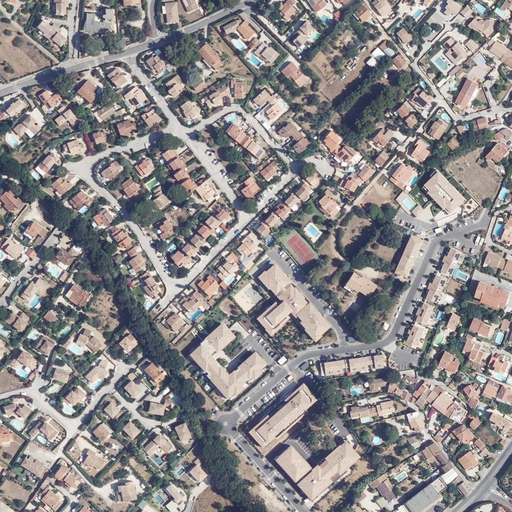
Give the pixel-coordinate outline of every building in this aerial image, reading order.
[(53,0),(54,4),(56,4),(56,13),(65,13),(65,2),(69,2),(68,0),(53,0)] [(195,0),(183,0),(188,12),(198,7),(195,0)] [(294,5),(290,0),(285,6),(286,8),(283,12),(286,15),(284,17),(287,20),(296,11),(292,7),(294,5)] [(307,0),(317,13),(320,16),(324,13),(322,10),(327,6),(322,0),(307,0)] [(383,0),(376,0),(377,1),(372,5),(382,16),(391,9),(386,3),(385,4),(384,2),(385,1),(383,0)] [(445,7),(446,9),(451,12),(455,15),(459,9),(455,5),(448,0),(447,0),(445,2),(448,4),(445,7)] [(511,9),(511,0),(506,0),(501,8),(504,10),(507,7),(511,9)] [(479,2),(475,7),(485,14),(488,9),(479,2)] [(168,24),(179,22),(176,3),(165,5),(168,24)] [(355,13),(360,19),(362,22),(370,15),(363,6),(355,13)] [(473,12),(467,6),(461,12),(466,18),(473,12)] [(86,30),(109,36),(113,19),(112,19),(112,8),(105,8),(106,14),(104,14),(103,17),(105,18),(104,24),(94,23),(94,14),(86,13),(86,30)] [(343,17),(348,12),(345,8),(340,12),(343,17)] [(345,19),(343,17),(340,12),(339,12),(335,15),(337,18),(336,19),(336,20),(338,22),(340,24),(345,19)] [(484,32),(488,36),(488,37),(499,25),(493,19),(487,19),(485,21),(484,19),(480,19),(479,21),(475,18),(469,25),(472,29),(473,28),(481,35),(484,32)] [(42,33),(47,37),(56,26),(54,23),(50,26),(43,19),(37,25),(43,31),(42,33)] [(235,27),(237,29),(244,35),(243,37),(248,41),(255,33),(247,26),(249,24),(245,21),(244,23),(242,25),(238,22),(237,21),(229,25),(230,29),(235,27)] [(300,49),(307,41),(304,38),(305,38),(307,36),(308,37),(315,30),(307,22),(293,36),(296,40),(294,42),(300,49)] [(227,34),(232,32),(230,29),(229,25),(224,28),(227,34)] [(56,26),(47,37),(51,41),(53,39),(60,45),(66,38),(57,31),(60,29),(56,26)] [(410,39),(407,35),(401,27),(396,30),(397,32),(395,33),(404,44),(410,39)] [(219,37),(214,43),(231,56),(230,57),(233,60),(234,58),(238,53),(219,37)] [(458,46),(456,44),(453,41),(454,40),(451,37),(444,43),(449,49),(450,50),(450,49),(453,47),(455,50),(452,52),(451,53),(458,61),(467,54),(459,45),(458,46)] [(476,46),(478,44),(470,38),(465,43),(473,51),(477,47),(476,46)] [(380,46),(391,57),(397,50),(387,39),(380,46)] [(263,44),(260,40),(259,41),(255,46),(252,48),(255,50),(256,49),(258,50),(257,51),(262,55),(263,54),(270,60),(273,63),(280,55),(276,50),(273,52),(270,49),(264,43),(263,44)] [(502,58),(500,60),(505,64),(506,63),(511,67),(511,50),(508,48),(508,49),(495,41),(489,51),(496,55),(497,55),(502,58)] [(214,65),(219,69),(224,63),(224,64),(229,59),(228,59),(227,57),(224,60),(221,57),(222,56),(207,42),(199,51),(206,58),(205,60),(212,67),(214,65)] [(377,48),(372,55),(380,63),(386,56),(377,48)] [(450,50),(449,49),(446,53),(455,63),(458,61),(451,53),(452,52),(450,49),(450,50)] [(487,75),(494,70),(481,51),(474,55),(487,75)] [(168,59),(162,52),(154,57),(153,56),(147,60),(154,70),(157,68),(160,73),(167,68),(168,67),(164,62),(168,59)] [(269,62),(270,60),(263,54),(262,55),(261,56),(269,62)] [(399,69),(406,63),(399,55),(392,60),(399,69)] [(372,57),(366,63),(373,70),(379,64),(372,57)] [(471,57),(465,63),(468,65),(473,60),(471,57)] [(290,75),(294,80),(300,87),(308,80),(292,62),(282,71),(287,78),(290,75)] [(121,74),(117,68),(109,73),(112,76),(110,77),(113,81),(115,80),(118,86),(128,79),(124,73),(121,74)] [(431,80),(435,77),(432,72),(427,75),(431,80)] [(179,83),(183,80),(178,73),(171,79),(170,78),(165,82),(170,89),(169,90),(169,92),(172,94),(174,94),(175,95),(182,89),(180,87),(181,86),(179,83)] [(195,84),(200,90),(209,84),(205,77),(195,84)] [(464,107),(466,103),(476,87),(478,84),(468,78),(454,101),(457,103),(460,105),(464,107)] [(98,95),(94,91),(91,89),(93,87),(96,89),(98,87),(88,79),(78,91),(84,96),(85,95),(92,102),(98,95)] [(237,80),(232,79),(231,87),(236,87),(236,94),(243,94),(244,91),(247,91),(247,82),(237,81),(237,80)] [(320,91),(325,85),(322,82),(321,83),(316,88),(320,91)] [(219,92),(218,90),(215,86),(211,89),(213,91),(201,99),(203,103),(207,101),(210,106),(215,102),(216,103),(217,103),(219,103),(219,101),(219,100),(223,98),(223,97),(226,95),(222,89),(219,92)] [(136,105),(145,99),(137,87),(124,96),(127,100),(130,97),(136,105)] [(476,87),(466,103),(468,104),(471,104),(479,90),(476,87)] [(414,96),(416,97),(418,100),(424,94),(420,89),(414,96)] [(54,103),(57,101),(53,95),(49,97),(43,90),(35,97),(42,105),(44,103),(48,109),(51,107),(50,105),(53,102),(54,103)] [(270,98),(264,92),(253,102),(257,106),(259,105),(261,107),(267,102),(272,107),(267,113),(268,115),(267,116),(271,121),(282,110),(276,103),(278,101),(272,96),(270,98)] [(418,100),(416,97),(413,100),(416,103),(417,102),(422,106),(424,104),(427,107),(433,100),(428,94),(427,96),(424,94),(418,100)] [(18,112),(25,105),(18,98),(14,102),(13,100),(7,105),(9,107),(6,110),(4,108),(0,111),(0,124),(2,123),(1,121),(4,119),(4,120),(10,114),(11,115),(16,110),(18,112)] [(194,107),(188,100),(182,105),(185,110),(183,111),(189,118),(191,116),(193,118),(198,114),(197,113),(199,111),(195,106),(194,107)] [(101,121),(116,111),(110,102),(95,112),(101,121)] [(404,118),(406,119),(407,120),(412,116),(406,109),(407,108),(404,104),(397,111),(400,114),(399,115),(403,119),(404,118)] [(58,110),(61,115),(55,119),(59,125),(68,119),(73,125),(78,121),(69,109),(67,111),(63,106),(58,110)] [(425,109),(421,114),(427,120),(432,115),(425,109)] [(161,120),(154,111),(150,114),(148,113),(146,115),(144,113),(142,116),(150,126),(154,123),(155,125),(161,120)] [(416,118),(413,114),(412,116),(407,120),(406,121),(409,125),(408,126),(411,129),(418,122),(415,119),(416,118)] [(29,128),(35,135),(41,129),(42,128),(38,124),(37,126),(34,123),(36,121),(31,115),(21,125),(20,124),(15,129),(21,136),(29,128)] [(486,118),(473,121),(475,126),(479,125),(480,129),(489,126),(486,118)] [(433,128),(430,133),(439,139),(448,125),(439,119),(437,122),(435,121),(431,127),(433,128)] [(131,124),(131,122),(118,126),(122,138),(127,136),(127,134),(133,132),(134,134),(137,133),(134,123),(131,124)] [(302,148),(308,142),(304,138),(303,139),(300,136),(301,134),(296,129),(295,130),(291,127),(292,126),(289,122),(283,127),(283,126),(277,131),(282,136),(283,135),(285,138),(289,134),(296,142),(292,145),(295,148),(294,149),(298,153),(303,149),(302,148)] [(226,131),(246,149),(246,148),(253,141),(245,134),(246,134),(233,123),(226,131)] [(464,124),(457,127),(463,138),(467,136),(464,131),(467,129),(464,124)] [(506,128),(501,131),(507,136),(509,138),(510,138),(511,135),(511,132),(508,130),(506,128)] [(381,142),(379,145),(378,146),(382,150),(396,135),(391,130),(388,133),(384,129),(374,140),(377,143),(379,140),(381,142)] [(108,141),(106,134),(102,135),(102,133),(101,131),(94,134),(97,143),(103,141),(103,142),(108,141)] [(348,161),(355,155),(348,147),(347,149),(345,147),(342,149),(337,144),(339,142),(336,139),(337,138),(331,131),(324,138),(325,139),(323,141),(325,143),(324,144),(330,151),(329,152),(335,158),(337,157),(342,162),(343,161),(345,163),(347,161),(348,161)] [(504,137),(501,131),(494,135),(497,140),(501,138),(502,138),(504,137)] [(7,140),(16,147),(19,142),(10,135),(7,140)] [(463,142),(457,135),(446,145),(453,152),(463,142)] [(419,157),(424,160),(430,151),(425,147),(427,144),(419,139),(415,145),(417,146),(411,154),(418,159),(419,157)] [(83,152),(87,151),(85,144),(81,145),(79,141),(66,145),(68,151),(72,150),(72,152),(79,150),(80,151),(83,151),(83,152)] [(253,141),(246,148),(259,159),(261,157),(263,154),(262,153),(264,151),(253,141)] [(486,142),(479,148),(481,150),(482,150),(488,145),(486,142)] [(486,153),(488,155),(492,158),(493,157),(499,162),(509,151),(498,143),(496,146),(493,144),(490,148),(492,149),(490,152),(488,150),(486,153)] [(202,194),(206,199),(208,202),(213,198),(211,195),(214,192),(210,187),(209,188),(205,184),(207,183),(204,180),(197,185),(194,182),(193,184),(188,177),(189,176),(186,173),(185,173),(181,168),(185,165),(183,162),(181,163),(179,160),(176,156),(178,155),(175,152),(173,153),(172,151),(169,147),(163,151),(162,150),(159,152),(161,155),(165,159),(166,158),(168,156),(171,160),(169,161),(168,162),(171,167),(173,169),(176,167),(178,170),(173,174),(177,180),(180,177),(183,181),(180,183),(185,190),(188,187),(191,191),(195,188),(200,196),(202,194)] [(55,159),(58,157),(54,153),(51,156),(51,155),(45,161),(44,161),(40,165),(48,172),(53,167),(52,165),(57,160),(55,159)] [(350,159),(354,164),(362,158),(358,153),(350,159)] [(375,163),(382,169),(390,159),(384,154),(375,163)] [(141,176),(151,167),(145,158),(138,164),(136,162),(133,165),(141,176)] [(106,178),(119,167),(113,160),(109,163),(107,161),(104,164),(105,166),(98,172),(102,177),(103,175),(106,178)] [(402,163),(389,178),(397,184),(400,181),(401,182),(404,179),(405,179),(410,173),(413,170),(408,165),(407,167),(402,163)] [(276,170),(273,165),(260,174),(265,181),(271,178),(270,177),(274,174),(273,172),(276,170)] [(357,180),(360,183),(362,184),(364,181),(365,183),(375,173),(367,166),(362,171),(363,173),(362,174),(361,174),(358,176),(357,175),(353,179),(349,176),(346,182),(344,181),(340,186),(343,188),(344,187),(354,193),(358,186),(354,184),(357,180)] [(439,169),(423,184),(436,199),(443,206),(446,205),(451,210),(466,196),(439,169)] [(287,200),(281,207),(279,210),(277,208),(269,216),(271,218),(268,221),(267,221),(263,224),(262,223),(259,227),(260,227),(256,231),(262,238),(267,233),(264,231),(267,228),(270,230),(276,224),(274,222),(278,218),(282,221),(286,217),(285,216),(288,213),(287,212),(289,210),(293,213),(296,210),(293,206),(296,203),(295,202),(298,199),(303,204),(309,198),(307,195),(308,195),(306,194),(309,190),(310,191),(317,183),(310,176),(305,181),(304,179),(301,182),(304,185),(301,188),(302,190),(300,192),(299,191),(295,196),(292,193),(289,196),(291,199),(288,201),(287,200)] [(125,196),(135,188),(127,177),(119,183),(121,186),(119,187),(125,196)] [(52,187),(54,190),(57,194),(58,194),(69,186),(66,182),(64,183),(61,180),(59,181),(58,182),(54,178),(47,184),(51,188),(52,187)] [(252,192),(257,189),(255,185),(254,186),(252,183),(253,182),(250,178),(244,182),(247,186),(240,191),(247,199),(253,194),(252,192)] [(162,207),(169,201),(165,196),(164,197),(159,191),(160,190),(158,187),(152,191),(156,197),(152,200),(154,204),(152,205),(156,210),(161,206),(162,207)] [(0,199),(3,202),(9,210),(13,206),(15,209),(21,204),(15,197),(12,199),(5,190),(0,194),(0,199)] [(69,199),(76,207),(80,202),(83,205),(90,199),(87,197),(86,197),(83,193),(82,194),(79,190),(69,199)] [(335,204),(332,201),(331,199),(334,196),(329,190),(325,194),(326,196),(319,203),(322,207),(321,208),(329,216),(332,219),(338,213),(335,210),(339,207),(336,204),(335,203),(335,204)] [(138,192),(133,195),(136,200),(141,197),(138,192)] [(73,209),(76,207),(69,199),(66,201),(73,209)] [(6,212),(9,210),(3,202),(0,204),(6,212)] [(420,204),(412,210),(416,216),(424,209),(420,204)] [(182,264),(183,265),(187,261),(188,262),(190,259),(188,257),(193,251),(194,252),(197,250),(196,249),(201,243),(202,245),(206,241),(202,237),(207,232),(209,234),(212,231),(210,229),(215,224),(217,225),(221,222),(223,223),(225,221),(224,219),(228,213),(225,209),(222,211),(217,206),(214,209),(215,210),(212,214),(215,217),(212,220),(209,217),(204,222),(207,226),(203,229),(201,226),(195,231),(200,236),(197,239),(194,236),(189,241),(192,244),(189,247),(186,244),(180,250),(185,255),(183,257),(176,251),(169,258),(172,261),(172,262),(178,268),(182,264)] [(104,226),(112,220),(110,216),(108,217),(104,212),(106,211),(103,208),(91,217),(98,227),(102,224),(104,226)] [(329,216),(321,208),(320,209),(328,217),(329,216)] [(161,239),(170,233),(168,229),(169,228),(165,220),(160,222),(159,220),(152,224),(154,228),(156,227),(157,230),(160,229),(161,232),(159,234),(161,239)] [(26,230),(35,237),(38,233),(44,237),(48,231),(35,221),(31,226),(30,225),(26,230)] [(511,225),(508,224),(505,230),(502,237),(510,240),(510,243),(511,243),(511,231),(511,232),(511,231),(511,225)] [(119,248),(122,246),(128,242),(128,241),(125,237),(124,237),(120,231),(118,232),(116,229),(115,229),(110,233),(112,236),(111,236),(116,244),(119,248)] [(32,240),(35,237),(26,230),(23,233),(32,240)] [(249,233),(245,237),(251,243),(250,244),(254,248),(259,243),(249,233)] [(410,233),(402,253),(414,259),(423,238),(410,233)] [(251,243),(245,237),(242,240),(245,243),(242,246),(242,245),(235,252),(240,256),(242,254),(245,258),(254,248),(250,244),(251,243)] [(16,259),(24,250),(16,243),(15,245),(8,239),(1,247),(16,259)] [(442,260),(444,261),(444,260),(451,263),(453,257),(458,260),(462,250),(451,245),(447,254),(445,253),(442,260)] [(124,252),(127,256),(134,252),(131,247),(124,252)] [(55,259),(60,263),(62,260),(70,265),(79,252),(73,248),(70,253),(65,250),(63,252),(61,250),(55,259)] [(34,259),(38,254),(33,251),(29,256),(34,259)] [(134,252),(127,256),(130,260),(127,262),(131,268),(130,269),(134,274),(143,267),(140,262),(140,263),(135,256),(136,255),(134,252)] [(511,272),(511,261),(509,260),(509,262),(504,260),(505,258),(489,252),(485,262),(488,263),(497,267),(498,266),(506,269),(506,270),(511,272)] [(402,253),(393,271),(406,277),(414,259),(402,253)] [(243,268),(253,257),(251,256),(246,261),(245,259),(240,265),(243,268)] [(231,262),(227,258),(223,261),(224,263),(222,265),(223,267),(218,273),(219,274),(224,279),(228,275),(228,276),(236,268),(233,264),(230,266),(229,265),(231,262)] [(293,315),(315,340),(323,333),(322,332),(332,323),(325,315),(310,298),(309,300),(305,296),(306,295),(296,284),(295,285),(293,282),(291,280),(290,281),(292,278),(276,260),(267,268),(266,267),(258,274),(279,296),(275,300),(257,315),(272,332),(293,315)] [(444,261),(440,269),(451,274),(455,265),(451,263),(444,260),(444,261)] [(257,264),(248,271),(252,278),(262,270),(257,264)] [(428,288),(436,290),(439,284),(444,287),(447,278),(434,272),(428,288)] [(354,288),(353,290),(357,292),(358,291),(369,297),(376,286),(365,279),(364,281),(352,273),(350,278),(352,279),(349,284),(354,288)] [(221,283),(224,279),(219,274),(215,278),(221,283)] [(148,297),(157,291),(155,289),(156,287),(155,285),(153,285),(147,276),(140,280),(143,286),(141,287),(145,293),(146,293),(148,297)] [(203,285),(199,290),(208,300),(211,296),(210,295),(217,287),(214,284),(215,283),(208,277),(204,280),(206,282),(203,285)] [(41,291),(45,294),(51,285),(42,278),(37,284),(36,283),(33,283),(23,296),(28,300),(31,296),(35,291),(37,292),(41,291)] [(351,293),(353,290),(354,288),(349,284),(352,279),(350,278),(344,289),(351,293)] [(501,302),(507,305),(511,292),(481,281),(476,294),(483,297),(482,299),(482,301),(487,302),(488,301),(491,302),(494,303),(493,305),(499,307),(500,304),(501,302)] [(251,298),(259,292),(253,285),(246,291),(251,298)] [(70,298),(79,304),(83,307),(90,298),(74,286),(70,291),(73,294),(70,298)] [(424,296),(436,302),(441,292),(436,290),(428,288),(424,296)] [(65,298),(68,301),(70,298),(73,294),(70,291),(65,298)] [(194,309),(198,305),(195,301),(190,297),(187,300),(186,300),(187,301),(185,304),(184,303),(180,307),(188,315),(190,313),(191,313),(194,310),(194,309)] [(77,307),(79,304),(70,298),(68,301),(77,307)] [(177,305),(180,307),(184,303),(185,304),(187,301),(186,300),(187,300),(186,298),(184,301),(182,300),(177,305)] [(423,301),(414,319),(426,324),(434,306),(423,301)] [(449,321),(457,325),(461,316),(453,313),(450,311),(446,319),(449,321)] [(16,324),(15,326),(23,332),(28,324),(27,323),(31,319),(24,314),(22,316),(24,318),(22,321),(20,319),(13,313),(8,319),(12,322),(12,321),(16,324)] [(43,320),(51,325),(55,319),(49,313),(43,320)] [(167,330),(168,331),(172,336),(178,330),(177,329),(180,326),(175,321),(176,320),(171,315),(167,319),(168,320),(166,323),(165,322),(162,324),(168,330),(167,330)] [(245,316),(240,323),(250,329),(253,324),(252,324),(253,321),(245,316)] [(471,328),(480,332),(481,331),(489,334),(492,327),(483,323),(484,322),(475,318),(471,328)] [(220,349),(236,334),(231,328),(223,319),(189,353),(229,398),(231,396),(231,395),(234,391),(236,393),(245,386),(243,383),(247,380),(246,379),(248,376),(250,378),(253,375),(255,377),(264,369),(261,367),(268,361),(256,348),(241,361),(239,363),(241,364),(236,368),(235,367),(230,371),(226,367),(216,356),(212,351),(215,348),(218,350),(220,349)] [(405,338),(403,342),(411,345),(413,342),(417,344),(424,328),(412,323),(405,338)] [(166,333),(168,331),(167,330),(168,330),(162,324),(160,327),(166,333)] [(96,354),(102,347),(97,342),(98,342),(93,337),(92,339),(89,337),(91,333),(84,330),(81,336),(79,335),(77,341),(88,346),(96,354)] [(128,350),(133,344),(134,343),(136,345),(141,341),(132,333),(129,336),(127,335),(120,342),(128,350)] [(468,350),(471,351),(474,344),(473,343),(474,341),(472,340),(473,336),(468,333),(466,338),(468,339),(464,349),(468,351),(468,350)] [(43,338),(38,345),(42,349),(43,347),(50,352),(56,344),(49,339),(48,341),(45,339),(43,338)] [(68,341),(63,347),(63,348),(65,351),(66,352),(72,345),(71,344),(68,341)] [(479,349),(481,345),(475,342),(474,344),(471,351),(471,352),(469,356),(470,357),(480,361),(484,353),(479,350),(477,350),(478,348),(479,349)] [(22,351),(14,364),(19,367),(22,363),(28,368),(32,363),(36,366),(38,362),(22,351)] [(440,364),(447,368),(453,355),(452,355),(452,354),(451,353),(451,354),(446,351),(440,364)] [(373,355),(365,355),(366,364),(374,363),(374,368),(384,367),(381,352),(372,354),(373,355)] [(280,363),(287,360),(285,355),(278,359),(280,363)] [(348,358),(340,359),(342,367),(349,366),(349,371),(367,369),(366,364),(365,355),(348,357),(348,358)] [(456,373),(460,365),(455,362),(453,361),(455,356),(453,355),(447,368),(456,373)] [(496,359),(496,358),(492,356),(489,363),(494,365),(496,366),(494,369),(499,371),(500,369),(505,371),(509,362),(504,360),(503,362),(496,359)] [(323,361),(319,362),(320,370),(324,370),(324,373),(342,372),(342,367),(340,359),(340,358),(323,360),(323,361)] [(95,384),(101,377),(98,375),(101,372),(106,377),(111,372),(106,369),(107,366),(109,367),(110,362),(104,360),(101,362),(101,367),(98,366),(88,377),(95,384)] [(160,382),(167,375),(154,361),(147,368),(160,382)] [(304,370),(309,365),(306,361),(301,366),(304,370)] [(440,377),(443,371),(437,368),(434,374),(440,377)] [(54,380),(68,384),(70,375),(57,371),(54,380)] [(416,383),(418,380),(406,375),(404,378),(411,381),(414,382),(416,383)] [(388,392),(394,393),(396,389),(398,386),(400,384),(396,381),(395,382),(392,380),(391,381),(390,383),(387,381),(387,379),(369,382),(371,391),(378,390),(377,387),(384,386),(388,387),(388,392)] [(491,379),(485,391),(497,398),(498,396),(507,401),(506,402),(510,405),(511,401),(511,395),(511,392),(511,391),(507,388),(507,387),(503,385),(503,386),(497,384),(498,383),(491,379)] [(143,390),(133,380),(126,386),(136,397),(143,390)] [(431,395),(434,391),(430,388),(433,385),(425,381),(423,384),(418,391),(417,391),(414,394),(420,399),(425,391),(431,395)] [(266,412),(247,429),(263,448),(318,400),(312,393),(301,382),(284,397),(266,412)] [(473,411),(474,412),(478,404),(480,400),(481,396),(477,395),(478,392),(473,390),(472,388),(473,387),(471,384),(469,385),(464,389),(469,395),(470,396),(472,397),(469,404),(473,411)] [(159,395),(163,390),(159,385),(154,389),(159,395)] [(396,389),(394,393),(407,400),(410,393),(400,388),(401,387),(398,386),(396,389)] [(443,392),(445,390),(440,386),(437,386),(437,387),(434,391),(440,396),(443,392)] [(78,404),(81,400),(84,398),(85,399),(90,394),(82,387),(77,392),(75,390),(68,399),(73,402),(74,401),(78,404)] [(426,403),(431,395),(425,391),(420,399),(419,400),(413,397),(413,402),(416,403),(417,402),(423,407),(426,403)] [(434,405),(440,396),(434,391),(431,395),(426,403),(430,405),(433,408),(434,405)] [(446,394),(445,394),(443,392),(440,396),(434,405),(437,408),(438,407),(445,414),(454,402),(450,399),(450,397),(446,394)] [(165,406),(171,407),(173,399),(166,398),(165,404),(151,401),(149,411),(163,414),(165,406)] [(358,408),(357,406),(357,405),(350,406),(351,410),(349,411),(351,417),(359,415),(360,417),(369,415),(369,416),(378,414),(378,415),(383,414),(382,413),(395,410),(392,400),(380,403),(380,404),(381,405),(376,406),(367,408),(367,405),(362,407),(358,408)] [(114,417),(121,410),(113,401),(106,408),(114,417)] [(458,405),(454,402),(445,414),(446,414),(449,417),(451,417),(458,405)] [(25,410),(18,404),(11,408),(10,407),(6,409),(8,416),(9,416),(17,412),(21,415),(27,419),(30,415),(31,416),(35,411),(27,406),(25,410)] [(463,408),(458,405),(451,417),(460,422),(461,421),(468,411),(464,409),(463,408)] [(421,430),(423,430),(423,425),(423,424),(417,411),(403,415),(397,416),(398,420),(408,417),(409,421),(412,428),(415,427),(416,431),(421,430)] [(483,421),(473,412),(469,416),(474,420),(472,422),(477,428),(483,421)] [(511,424),(511,422),(493,412),(490,419),(495,423),(495,424),(499,426),(499,427),(503,429),(502,431),(506,433),(509,429),(511,424)] [(49,434),(53,438),(59,431),(50,423),(48,424),(46,422),(44,423),(41,420),(34,428),(38,432),(41,427),(49,434)] [(133,438),(140,430),(130,420),(123,427),(133,438)] [(100,435),(104,440),(111,432),(110,431),(112,429),(106,422),(104,424),(103,423),(95,431),(99,435),(100,435)] [(182,440),(191,436),(185,422),(175,426),(182,440)] [(468,429),(464,425),(453,431),(459,436),(468,429)] [(0,441),(3,441),(11,440),(10,439),(10,433),(9,428),(6,428),(6,426),(0,426),(0,441)] [(474,435),(468,429),(459,436),(463,441),(467,438),(471,436),(472,437),(473,436),(474,435)] [(440,435),(441,432),(440,431),(435,438),(437,440),(440,443),(443,438),(440,435)] [(459,436),(453,431),(450,434),(455,440),(459,436)] [(167,452),(173,446),(160,433),(144,448),(150,454),(160,445),(167,452)] [(421,440),(417,435),(407,438),(414,449),(419,447),(421,444),(418,441),(421,440)] [(311,466),(295,480),(311,499),(326,487),(347,468),(360,457),(344,437),(311,466)] [(487,446),(480,440),(479,439),(475,442),(481,448),(483,446),(485,448),(487,446)] [(432,456),(441,450),(433,440),(425,445),(426,447),(423,450),(422,451),(428,459),(432,456)] [(290,443),(273,457),(284,468),(295,480),(311,466),(290,443)] [(483,450),(486,453),(487,453),(488,451),(493,456),(495,454),(487,446),(485,448),(483,450)] [(105,461),(98,456),(96,455),(97,453),(91,448),(87,452),(90,455),(85,462),(92,468),(94,465),(100,469),(105,461)] [(453,467),(450,462),(441,450),(432,456),(433,459),(429,462),(433,467),(437,464),(444,473),(453,467)] [(478,462),(470,451),(460,459),(467,469),(473,465),(474,466),(478,462)] [(40,476),(46,466),(44,464),(45,464),(37,458),(36,460),(34,458),(34,457),(30,454),(29,456),(27,454),(21,463),(40,476)] [(189,470),(199,481),(208,472),(198,462),(189,470)] [(366,468),(370,475),(380,469),(376,462),(366,468)] [(405,465),(403,463),(391,471),(392,473),(395,473),(398,472),(400,471),(398,469),(401,467),(402,469),(405,465)] [(65,477),(69,472),(65,470),(68,467),(64,464),(63,466),(61,464),(55,473),(60,477),(62,474),(65,477)] [(435,505),(444,498),(440,492),(454,480),(459,475),(453,467),(444,473),(403,505),(408,511),(422,511),(434,503),(435,505)] [(79,481),(69,472),(65,477),(64,479),(75,486),(79,481)] [(384,496),(394,489),(384,475),(371,485),(374,489),(376,488),(378,487),(384,496)] [(459,475),(454,480),(458,485),(464,481),(459,475)] [(124,494),(125,498),(137,496),(134,479),(129,480),(129,482),(126,483),(118,484),(120,494),(124,494)] [(177,502),(184,495),(172,481),(155,496),(169,511),(170,511),(179,505),(177,502)] [(464,493),(465,495),(471,491),(464,481),(458,485),(460,488),(464,493)] [(42,497),(48,502),(55,493),(46,486),(40,493),(43,495),(42,497)] [(376,488),(383,497),(384,496),(378,487),(376,488)] [(398,495),(394,489),(384,496),(389,502),(398,495)] [(364,492),(356,499),(361,504),(368,496),(364,492)] [(55,493),(48,502),(55,509),(61,502),(58,498),(59,497),(55,493)] [(139,506),(145,508),(147,501),(141,499),(139,506)]
